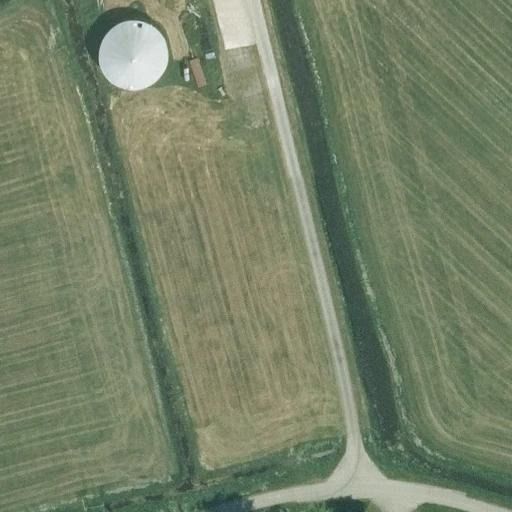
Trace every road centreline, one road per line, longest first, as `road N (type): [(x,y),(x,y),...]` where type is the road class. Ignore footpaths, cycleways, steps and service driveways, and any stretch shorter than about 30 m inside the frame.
road 1 (unclassified): [(354,488),(337,354),(253,0)]
road 2 (unclassified): [(489,511),(354,488)]
road 3 (unclassified): [(354,488),(221,511)]
